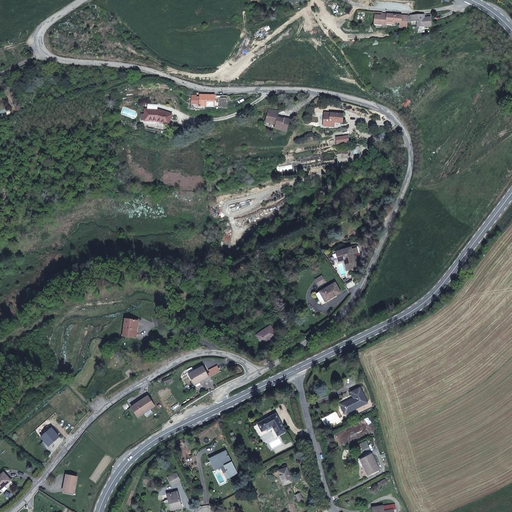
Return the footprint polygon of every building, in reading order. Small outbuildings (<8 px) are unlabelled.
[(407,21),(407,18),(401,18),(401,15),(386,14),(386,16),(375,15),(374,24),(386,25),(386,22),(388,22),(400,23),(400,28),(407,28),(407,21)] [(431,26),(431,17),(424,18),(424,15),(411,15),(411,16),(411,21),(417,21),(418,26),(431,26)] [(197,95),(191,95),(191,105),(190,109),(199,110),(199,107),(200,107),(201,107),(201,106),(214,107),(215,95),(200,95),(200,97),(197,97),(197,95)] [(218,98),(218,108),(227,108),(227,101),(227,99),(227,98),(226,98),(225,98),(224,98),(218,98)] [(406,107),(411,102),(408,99),(403,104),(406,107)] [(284,118),(283,119),(278,117),(279,112),(269,109),(265,122),(271,124),(271,122),(276,124),(274,128),(286,131),(289,119),(284,118)] [(145,120),(145,121),(156,121),(168,125),(172,114),(159,110),(145,110),(145,115),(145,120)] [(342,122),(343,114),(324,113),(324,115),(324,121),(323,126),(334,127),(334,122),(342,122)] [(388,139),(384,131),(375,135),(378,143),(388,139)] [(351,249),(351,248),(336,252),(338,260),(339,262),(344,261),(347,271),(357,268),(353,255),(351,249)] [(325,282),(322,276),(316,280),(319,285),(325,282)] [(332,297),(341,293),(335,283),(316,294),(321,302),(331,296),(332,297)] [(132,337),(133,332),(135,332),(135,326),(137,327),(137,321),(125,319),(123,336),(132,337)] [(262,344),(276,335),(271,326),(262,332),(256,335),(262,344)] [(210,373),(207,375),(203,367),(194,371),(193,368),(191,368),(188,370),(187,371),(189,374),(195,385),(209,377),(220,371),(217,366),(209,371),(210,373)] [(345,414),(368,403),(360,388),(351,392),(353,398),(340,405),(345,414)] [(150,409),(155,406),(148,396),(131,408),(138,417),(144,413),(150,409)] [(285,432),(276,414),(258,424),(262,431),(264,430),(266,429),(265,428),(272,425),(278,436),(285,432)] [(49,446),(59,437),(51,428),(41,438),(49,446)] [(238,474),(226,450),(217,455),(211,458),(209,459),(213,467),(222,462),(230,478),(238,474)] [(379,470),(371,454),(360,460),(363,465),(361,466),(367,477),(369,476),(368,476),(379,470)] [(230,478),(222,462),(213,467),(215,470),(220,467),(227,480),(230,478)] [(292,482),(287,468),(278,471),(283,485),(292,482)] [(6,485),(10,480),(3,473),(0,476),(0,489),(6,485)] [(171,485),(180,480),(177,473),(168,478),(171,485)] [(74,494),(77,477),(66,475),(64,488),(65,488),(65,492),(74,494)] [(181,507),(178,493),(167,496),(171,509),(181,507)]
